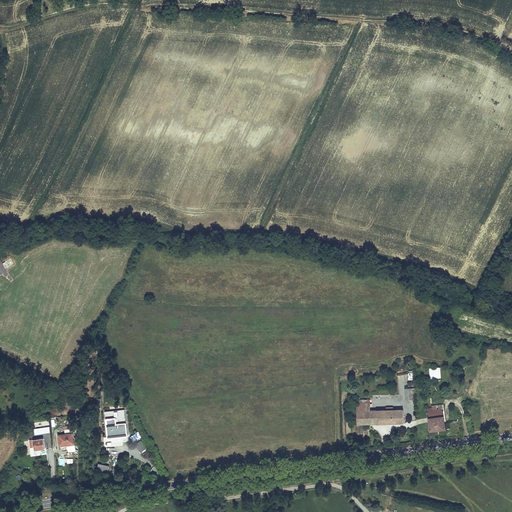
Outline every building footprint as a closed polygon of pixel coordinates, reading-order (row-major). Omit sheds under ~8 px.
[(431,378),(441,378),(440,368),(430,369),(431,378)] [(377,423),(376,410),(370,410),(370,403),(365,403),(365,399),(356,400),(357,424),(377,423)] [(377,423),(404,423),(403,409),(376,410),(377,423)] [(113,424),(126,422),(125,410),(106,412),(106,417),(112,417),(113,424)] [(430,431),(445,429),(442,411),(432,412),(432,411),(428,411),(430,431)] [(119,436),(127,435),(126,422),(113,424),(112,417),(106,417),(108,434),(119,433),(119,436)] [(58,435),(60,446),(74,444),(73,429),(65,430),(65,434),(58,435)] [(131,436),(139,452),(146,449),(140,437),(141,437),(138,432),(131,436)] [(43,438),(30,440),(31,447),(34,447),(35,450),(45,448),(43,438)] [(96,473),(107,476),(109,466),(98,463),(96,473)]
